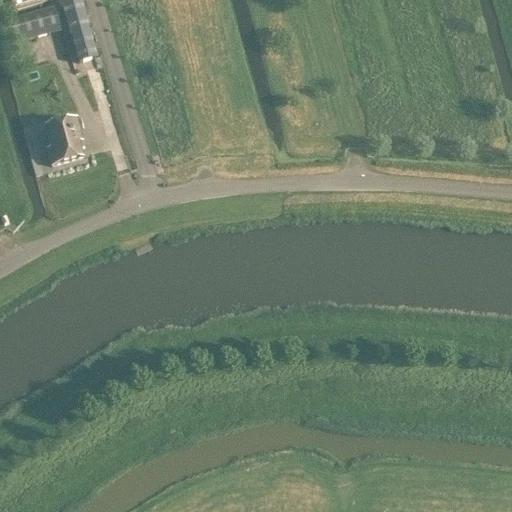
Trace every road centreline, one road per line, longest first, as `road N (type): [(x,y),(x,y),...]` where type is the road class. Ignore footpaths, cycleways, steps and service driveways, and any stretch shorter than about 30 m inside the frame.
road 1 (unclassified): [(0,262),(170,190),(359,177),(511,190)]
road 2 (track): [(359,177),(312,0)]
